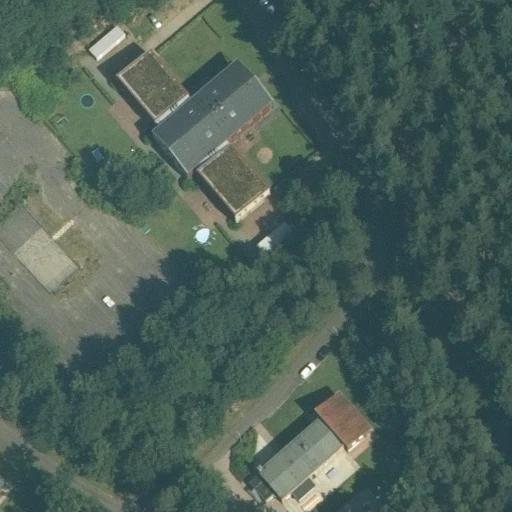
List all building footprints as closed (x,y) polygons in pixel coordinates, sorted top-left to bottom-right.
[(97,63),(125,39),(117,30),(89,54),(97,63)] [(217,87),(222,92),(206,105),(201,100),(192,108),(189,105),(190,104),(190,103),(189,104),(153,61),(151,58),(150,59),(118,86),(117,87),(118,87),(125,96),(131,91),(154,126),(152,128),(156,132),(157,131),(160,135),(153,141),(152,141),(153,142),(154,142),(187,182),(188,183),(196,177),(199,180),(197,181),(198,181),(201,186),(203,184),(234,213),(229,218),(236,226),(236,227),(237,226),(269,199),(270,198),(231,153),(232,153),(231,152),(230,153),(227,150),(237,142),(232,136),(248,123),(253,128),(274,110),(238,69),(217,87)] [(0,231),(0,232),(13,253),(43,234),(29,213),(0,231)] [(292,236),(285,227),(257,251),(264,260),(293,236),(292,236)] [(42,232),(17,256),(50,291),(75,268),(42,232)] [(260,480),(250,488),(266,505),(275,497),(282,505),(292,496),(299,504),(315,490),(308,482),(344,451),(348,455),(368,437),(338,402),(318,420),(322,425),(262,477),(261,475),(258,478),(260,480)]
